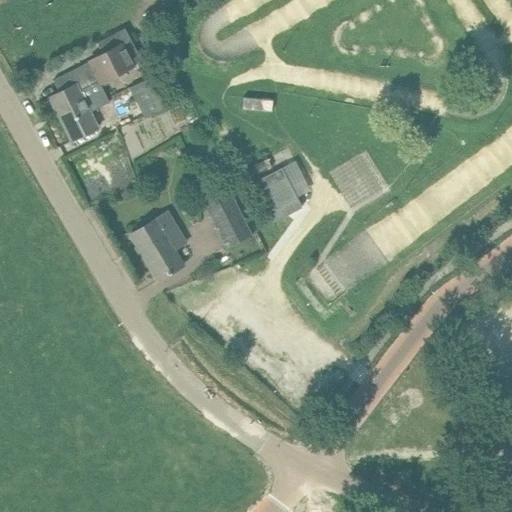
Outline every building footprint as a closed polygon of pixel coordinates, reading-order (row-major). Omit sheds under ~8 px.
[(53,80),(59,92),(75,84),(79,91),(88,86),(99,81),(100,83),(133,66),(133,65),(141,61),(124,28),(97,43),(103,54),(53,80)] [(129,89),(144,118),(165,109),(149,78),(129,89)] [(99,81),(88,86),(96,101),(97,104),(108,98),(100,83),(99,81)] [(49,97),(60,119),(71,141),(97,128),(86,106),(79,91),(75,84),(59,92),(49,97)] [(254,182),(274,221),(301,207),(281,169),(254,182)] [(204,204),(226,249),(252,236),(229,191),(204,204)] [(155,219),(130,235),(158,280),(183,265),(155,219)]
